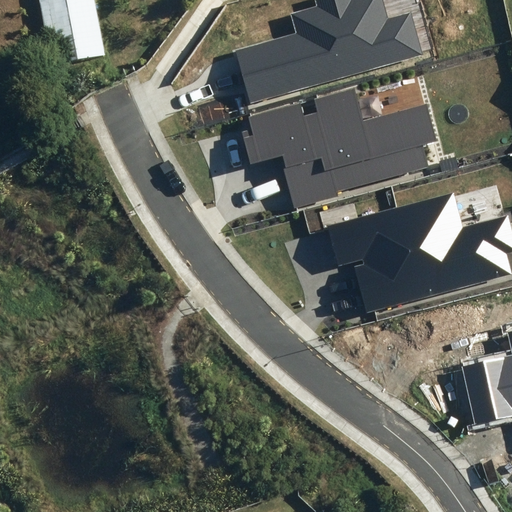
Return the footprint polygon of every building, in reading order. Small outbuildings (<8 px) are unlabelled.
[(94,0),(37,0),(49,66),(104,55),(94,0)] [(236,48),(252,101),(424,50),(412,9),(391,15),(386,0),(317,0),(318,3),(292,11),(298,30),(236,48)] [(236,86),(190,84),(189,102),(235,104),(236,86)] [(241,117),(253,162),(281,154),(296,206),(433,168),(426,142),(439,139),(428,102),(366,119),(357,85),(317,96),(320,108),(305,112),(301,100),(241,117)] [(455,187),(330,222),(342,263),(353,260),(367,311),(511,270),(511,262),(509,251),(511,250),(511,222),(509,213),(466,225),(455,187)]
